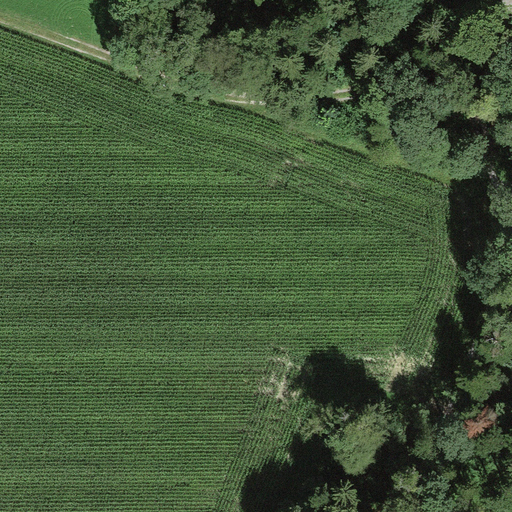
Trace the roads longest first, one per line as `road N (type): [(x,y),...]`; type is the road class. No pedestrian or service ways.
road 1 (track): [(511,1),(472,45),(394,92),(330,99),(202,77),(0,23)]
road 2 (track): [(511,263),(472,378),(408,511)]
road 3 (track): [(472,45),(470,88),(511,249)]
